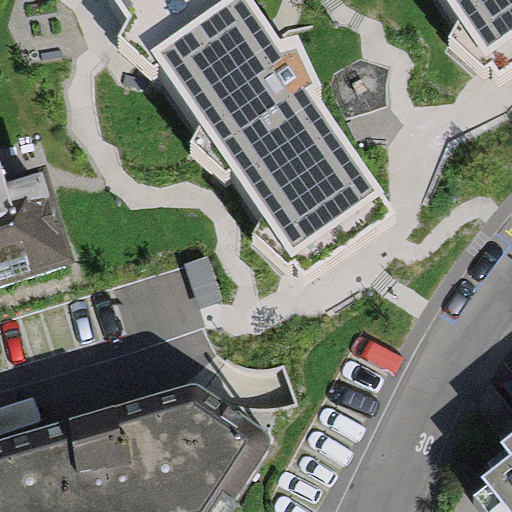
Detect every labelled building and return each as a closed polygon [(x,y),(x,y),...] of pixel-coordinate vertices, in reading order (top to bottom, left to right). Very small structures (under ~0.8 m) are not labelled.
[(402,230),(278,56),(238,0),(98,0),(91,5),(179,129),(302,301),(402,230)] [(511,0),(428,0),(500,98),(511,88),(511,0)] [(0,194),(0,301),(62,284),(34,185),(0,194)] [(0,460),(0,511),(232,511),(267,456),(191,402),(0,460)] [(489,511),(511,511),(511,440),(497,452),(509,468),(476,494),(489,511)]
